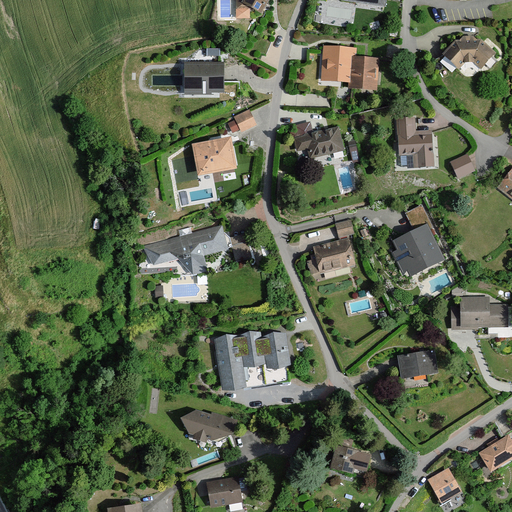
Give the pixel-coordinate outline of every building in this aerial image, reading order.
[(243,0),(243,2),(247,5),(247,9),(254,9),(260,12),(261,10),(269,10),(268,0),(243,0)] [(271,42),(256,36),(250,51),(265,57),(271,42)] [(493,54),(480,41),(474,42),(471,40),(463,40),(461,43),(455,43),(443,55),(457,68),(464,61),(472,61),(475,58),(482,65),(493,54)] [(353,60),(354,51),(323,49),(322,64),(328,64),(327,79),(352,80),(353,60)] [(372,88),(373,61),(353,60),(352,80),(351,87),(372,88)] [(219,66),(187,67),(187,89),(198,89),(198,93),(207,93),(207,89),(219,89),(219,66)] [(248,112),(235,118),(241,132),(254,126),(248,112)] [(432,166),(429,132),(417,133),(416,119),(397,121),(400,154),(417,153),(418,167),(432,166)] [(341,150),(336,129),(305,137),(305,138),(295,140),(298,150),(307,147),(310,158),(341,150)] [(207,146),(196,148),(200,173),(211,171),(210,166),(221,164),(222,169),(232,167),(228,143),(213,145),(213,147),(208,148),(207,146)] [(472,169),(466,156),(453,162),(456,170),(454,171),(457,177),(472,169)] [(511,170),(499,188),(511,198),(511,170)] [(420,207),(406,214),(416,234),(425,229),(430,227),(420,207)] [(351,221),(336,225),(340,238),(355,234),(351,221)] [(220,226),(147,246),(150,255),(153,255),(155,263),(152,264),(153,265),(164,262),(163,260),(178,256),(178,258),(182,257),(183,260),(202,255),(202,254),(220,249),(219,244),(222,243),(220,233),(222,232),(220,226)] [(440,258),(425,229),(416,234),(396,244),(400,252),(395,255),(400,264),(404,262),(410,273),(440,258)] [(347,241),(315,249),(317,260),(307,262),(308,268),(309,267),(311,274),(352,265),(347,241)] [(246,243),(231,247),(235,263),(251,258),(246,243)] [(453,296),(463,296),(462,287),(452,288),(453,296)] [(506,326),(506,306),(487,307),(487,299),(461,300),(461,310),(451,310),(452,329),(453,329),(453,327),(487,326),(487,322),(505,322),(505,326),(506,326)] [(257,337),(216,343),(223,384),(242,381),(238,356),(244,355),(246,364),(261,362),(260,356),(266,355),(268,366),(286,363),(282,337),(257,341),(257,337)] [(435,374),(432,351),(398,356),(401,376),(425,372),(425,375),(435,374)] [(225,433),(223,428),(219,427),(221,423),(215,422),(211,424),(210,424),(212,417),(195,412),(181,419),(189,433),(211,440),(225,433)] [(490,470),(500,464),(503,465),(506,463),(507,460),(511,456),(511,446),(507,438),(498,443),(496,440),(488,445),(490,449),(480,454),(490,470)] [(348,448),(339,445),(338,449),(336,448),(332,468),(364,475),(368,456),(347,451),(348,448)] [(441,474),(429,481),(440,499),(447,495),(448,497),(458,491),(448,474),(443,477),(441,474)] [(236,479),(207,484),(210,505),(239,501),(236,479)] [(92,480),(80,483),(81,491),(94,488),(92,480)]
